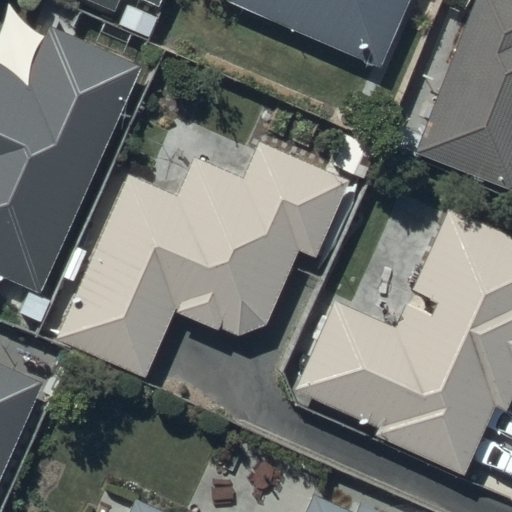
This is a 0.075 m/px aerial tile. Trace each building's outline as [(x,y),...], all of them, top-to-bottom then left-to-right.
[(79,0),(111,13),(116,0),(135,0),(157,9),(161,0),(79,0)] [(221,0),(220,4),(377,71),(408,0),(221,0)] [(511,0),(465,0),(405,160),(511,200),(511,0)] [(20,71),(0,62),(0,271),(36,287),(135,61),(43,20),(20,71)] [(347,182),(254,145),(240,178),(189,158),(174,198),(124,181),(50,343),(142,381),(172,317),(232,338),(263,327),(299,255),(314,263),(347,182)] [(511,242),(447,215),(399,333),(329,305),(292,397),(375,431),(371,441),(460,477),(489,406),(509,414),(511,406),(511,242)] [(0,476),(41,383),(0,365),(0,476)] [(378,511),(360,504),(356,511),(345,511),(311,498),(304,511),(236,511),(234,511),(233,511),(163,511),(130,498),(123,511),(378,511)]
